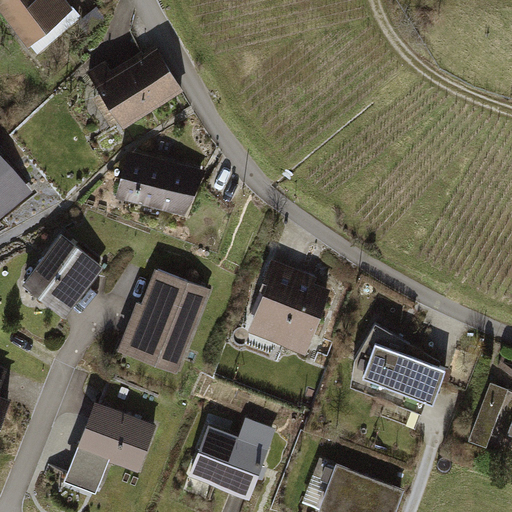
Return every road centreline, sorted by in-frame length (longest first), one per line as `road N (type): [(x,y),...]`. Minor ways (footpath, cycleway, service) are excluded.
road 1 (residential): [(146,0),(260,185),(367,263),(511,334)]
road 2 (residential): [(6,511),(80,328)]
road 3 (track): [(511,110),(432,75),(408,55),(376,0)]
